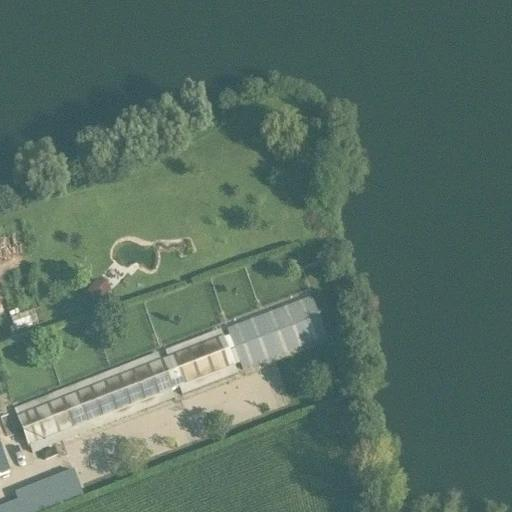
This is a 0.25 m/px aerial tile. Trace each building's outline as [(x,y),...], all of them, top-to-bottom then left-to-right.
[(109,293),(97,283),(83,299),(95,309),(109,293)] [(234,378),(325,342),(308,298),(12,414),(29,458),(234,378)] [(36,326),(32,314),(10,322),(14,334),(36,326)] [(0,477),(11,474),(0,446),(0,477)] [(48,511),(80,500),(70,474),(12,497),(15,503),(0,508),(0,511),(48,511)]
